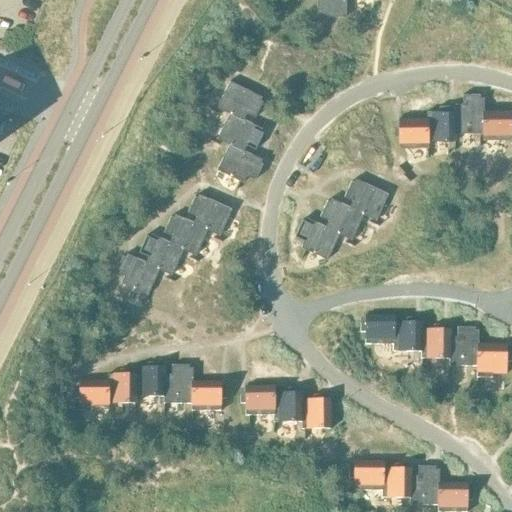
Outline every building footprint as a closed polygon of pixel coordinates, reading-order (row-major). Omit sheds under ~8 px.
[(317,0),(318,16),(347,16),(346,0),(317,0)] [(218,107),(229,113),(229,112),(244,119),(253,123),(244,118),(247,112),(256,116),(263,101),(254,97),(253,92),(230,81),(218,107)] [(457,133),(457,140),(457,133),(483,133),(483,140),(483,133),(484,133),(484,111),(484,110),(484,107),(480,104),(480,94),(463,94),(463,104),(455,104),(455,111),(456,111),(456,133),(457,133)] [(440,111),(427,111),(427,118),(428,118),(428,141),(429,141),(457,140),(457,133),(456,133),(456,111),(455,111),(449,111),(449,107),(440,107),(440,111)] [(483,133),(483,140),(511,138),(511,130),(511,127),(511,126),(511,117),(511,118),(511,109),(484,110),(484,111),(484,133),(483,133)] [(429,141),(428,141),(428,118),(427,118),(427,111),(427,117),(399,118),(399,127),(394,127),(394,136),(399,136),(400,148),(429,147),(429,141)] [(244,150),(253,154),(244,150),(247,144),(256,148),(263,132),(254,128),(253,123),(244,119),(229,112),(229,113),(217,138),(229,144),(230,144),(244,151),(244,150)] [(254,159),(253,154),(244,150),(244,151),(230,144),(229,144),(217,169),(243,182),(247,175),(256,179),(263,163),(254,159)] [(353,200),(350,206),(350,207),(364,214),(376,219),(388,193),(365,183),(360,185),(352,181),(344,197),(353,200)] [(197,216),(194,222),(208,229),(220,235),(232,209),(209,198),(204,200),(195,196),(188,212),(197,216)] [(340,233),(340,234),(352,239),(364,214),(350,207),(350,206),(341,202),(336,204),(327,200),(320,216),(329,220),(326,226),(326,227),(340,233)] [(172,236),(170,241),(170,242),(184,249),(196,254),(208,229),(194,222),(185,218),(180,220),(171,216),(164,232),(172,236)] [(326,226),(326,227),(317,223),(312,224),(303,220),(296,236),(305,240),(301,247),(328,259),(340,234),(340,233),(326,227),(326,226)] [(146,261),(138,258),(146,262),(160,269),(172,275),(184,249),(170,242),(170,241),(170,242),(161,238),(156,240),(147,236),(140,251),(148,255),(146,261)] [(146,262),(138,258),(132,259),(124,255),(116,271),(125,275),(122,282),(148,294),(160,269),(146,262)] [(421,359),(421,352),(422,352),(422,330),(423,330),(423,323),(415,323),(415,318),(406,318),(406,323),(394,323),(394,316),(366,315),(366,323),(360,323),(360,332),(366,333),(366,344),(393,345),(393,351),(421,352),(421,359)] [(449,359),(449,366),(449,360),(450,360),(450,337),(451,337),(451,330),(443,330),(443,325),(434,325),(433,330),(423,330),(422,330),(422,352),(421,352),(421,359),(449,359)] [(477,378),(477,367),(478,367),(478,345),(479,345),(479,344),(478,344),(478,342),(474,338),(475,328),(457,327),(457,337),(451,337),(450,337),(450,360),(449,360),(449,366),(477,367),(477,378)] [(507,344),(479,344),(479,345),(478,345),(478,367),(477,367),(477,378),(492,378),(492,374),(506,375),(507,361),(511,361),(511,352),(507,352),(507,344)] [(136,375),(137,375),(136,397),(137,397),(137,404),(137,397),(164,397),(164,404),(164,397),(165,375),(165,367),(157,367),(158,363),(148,363),(148,368),(136,368),(136,375)] [(164,404),(192,404),(193,382),(193,380),(193,379),(189,375),(189,365),(172,365),(172,374),(166,374),(166,367),(165,367),(165,375),(164,397),(164,404)] [(109,403),(137,404),(137,397),(136,397),(137,375),(136,375),(129,375),(129,370),(120,370),(120,374),(108,374),(108,382),(109,382),(108,404),(109,404),(109,403)] [(108,382),(108,374),(108,381),(80,381),(80,389),(75,389),(75,398),(80,398),(80,410),(109,411),(109,404),(108,404),(109,382),(108,382)] [(192,404),(192,411),(221,411),(221,399),(226,399),(226,390),(221,390),(221,381),(193,381),(193,380),(193,382),(192,404)] [(246,416),(274,416),(274,393),(275,394),(275,393),(274,393),(274,386),(245,386),(245,395),(241,395),(241,404),(246,404),(246,416)] [(274,416),(273,422),(302,422),(302,429),(302,422),(302,400),(303,400),(303,393),(295,393),(295,388),(286,388),(286,393),(275,393),(275,394),(274,393),(274,416)] [(303,393),(303,400),(302,400),(302,422),(302,429),(331,429),(331,400),(323,400),(323,395),(314,395),(314,400),(303,400),(303,393)] [(410,505),(410,498),(411,498),(411,476),(412,476),(412,469),(404,469),(404,464),(395,464),(395,469),(384,469),(384,461),(354,461),(354,469),(349,469),(349,478),(354,478),(354,491),(382,491),(382,498),(410,498),(410,505)] [(418,476),(412,476),(411,476),(411,498),(410,498),(410,505),(438,506),(437,511),(438,506),(439,506),(439,483),(440,483),(439,483),(439,480),(435,476),(435,466),(418,466),(418,476)] [(467,483),(440,483),(439,483),(439,506),(438,506),(437,511),(466,511),(467,500),(472,500),(472,491),(467,491),(467,483)]
